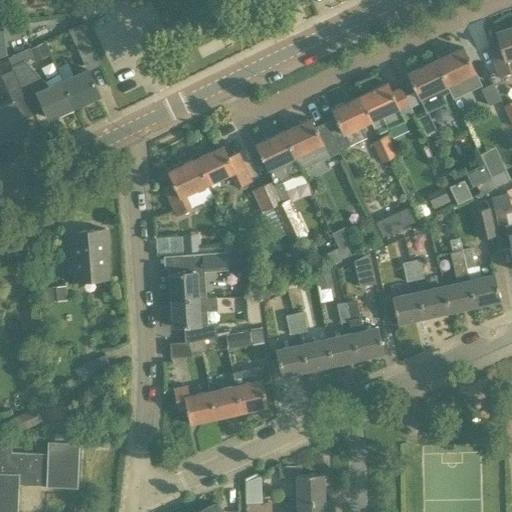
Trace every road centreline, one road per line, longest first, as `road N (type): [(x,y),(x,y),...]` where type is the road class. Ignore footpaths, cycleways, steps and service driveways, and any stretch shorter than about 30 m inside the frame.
road 1 (residential): [(133,126),(146,360),(136,496)]
road 2 (residential): [(226,82),(241,116),(501,0)]
road 3 (residential): [(136,496),(357,409)]
road 4 (tertiary): [(226,82),(400,0)]
road 5 (residential): [(357,409),(511,334)]
road 6 (tertiary): [(0,191),(133,126)]
